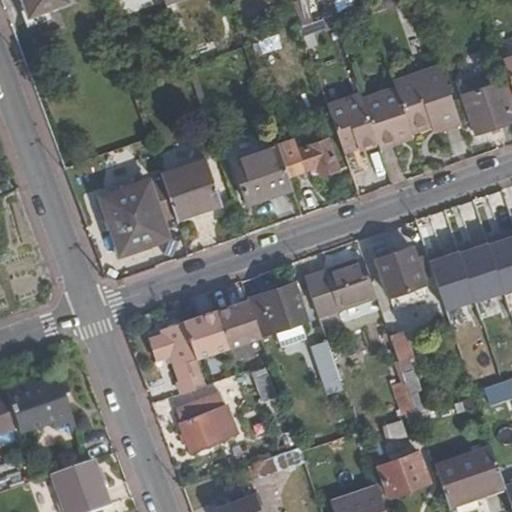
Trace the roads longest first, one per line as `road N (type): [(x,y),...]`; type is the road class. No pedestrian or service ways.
road 1 (residential): [(90,310),(511,165)]
road 2 (residential): [(0,69),(90,310)]
road 3 (residential): [(90,310),(165,511)]
